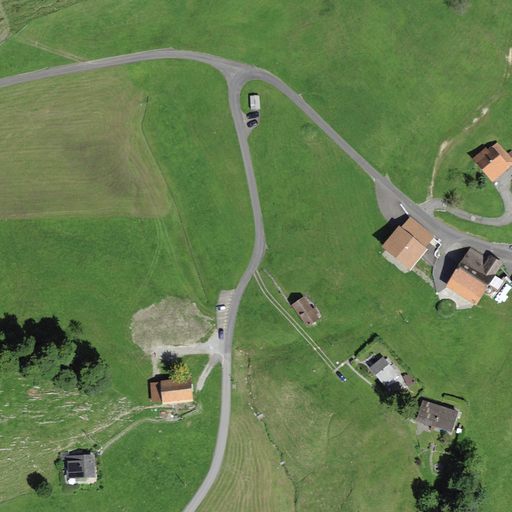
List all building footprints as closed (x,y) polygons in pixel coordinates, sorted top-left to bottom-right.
[(260,96),(250,97),(251,110),(260,110),(260,96)] [(486,149),(471,161),(492,185),(511,167),(511,158),(498,142),(488,151),(486,149)] [(471,247),(445,288),(476,307),(502,265),(489,257),(488,258),(471,247)] [(320,320),(304,298),(292,307),(308,329),(320,320)] [(383,358),(370,370),(385,388),(398,377),(383,358)] [(408,375),(403,378),(405,383),(409,388),(417,383),(408,375)] [(192,380),(150,384),(152,404),(162,403),(162,407),(194,404),(192,380)] [(459,414),(423,402),(416,425),(452,436),(459,414)] [(95,456),(66,457),(67,480),(95,479),(95,456)]
